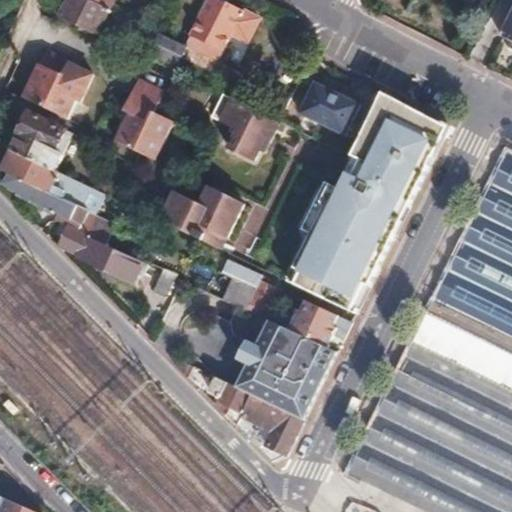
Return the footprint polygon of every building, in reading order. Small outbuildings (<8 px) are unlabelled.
[(87,0),(71,0),(63,17),(99,34),(110,10),(87,0)] [(87,0),(110,10),(115,0),(87,0)] [(222,0),(208,0),(186,46),(218,62),(231,37),(247,44),(260,19),(222,0)] [(155,31),(147,51),(179,66),(184,56),(232,79),(227,89),(225,95),(233,99),(244,74),(218,62),(186,46),(155,31)] [(46,54),(24,100),(68,120),(76,102),(81,104),(93,76),(77,69),(76,72),(69,68),(70,65),(46,54)] [(179,66),(177,71),(224,94),(225,95),(227,89),(179,66)] [(156,114),(165,96),(139,84),(125,113),(132,116),(119,144),(157,162),(175,123),(156,114)] [(314,86),(299,117),(344,139),(355,115),(329,101),(331,94),(314,86)] [(276,88),(265,111),(279,117),(290,94),(276,88)] [(225,95),(224,94),(213,118),(240,131),(231,150),(256,162),(268,137),(273,140),(281,122),(251,107),(233,99),(225,95)] [(313,234),(290,282),(319,296),(338,305),(358,314),(385,259),(400,229),(420,187),(444,138),(439,123),(393,99),(384,95),(354,156),(339,188),(337,187),(328,182),(305,230),(313,234)] [(20,136),(13,152),(56,172),(63,156),(57,153),(67,131),(29,113),(18,135),(20,136)] [(13,152),(4,171),(11,175),(52,194),(61,175),(56,172),(13,152)] [(511,511),(511,165),(505,162),(349,477),(420,511),(511,511)] [(11,175),(5,184),(18,193),(17,197),(53,214),(54,212),(61,215),(58,222),(69,227),(81,233),(90,212),(52,194),(11,175)] [(61,175),(52,194),(90,212),(100,216),(109,197),(99,192),(70,179),(61,175)] [(105,181),(99,192),(109,197),(118,201),(123,189),(105,181)] [(175,193),(161,221),(223,250),(245,204),(210,187),(202,205),(175,193)] [(90,212),(81,233),(99,241),(109,220),(100,216),(90,212)] [(69,227),(60,247),(80,256),(78,259),(134,285),(145,263),(99,241),(81,233),(69,227)] [(247,262),(242,274),(256,280),(261,269),(247,262)] [(164,272),(154,296),(169,303),(176,287),(172,286),(176,277),(164,272)] [(242,274),(239,281),(252,287),(256,280),(242,274)] [(233,278),(224,299),(247,310),(257,289),(252,287),(239,281),(233,278)] [(257,289),(247,310),(262,317),(276,287),(261,280),(257,289)] [(292,324),(289,330),(328,348),(333,337),(344,342),(353,323),(308,302),(297,326),(292,324)] [(248,366),(237,388),(254,396),(305,421),(339,353),(328,348),(289,330),(269,321),(257,346),(248,366)] [(248,342),(238,362),(248,366),(257,346),(248,342)] [(196,369),(167,355),(189,377),(196,369)] [(217,379),(211,393),(217,396),(220,403),(230,407),(226,414),(239,427),(242,419),(244,416),(254,396),(237,388),(217,379)] [(242,419),(239,427),(248,436),(274,462),(288,455),(305,421),(254,396),(244,416),(260,424),(257,432),(242,419)] [(220,403),(218,406),(226,414),(230,407),(220,403)] [(0,511),(36,511),(0,495),(0,511)]
